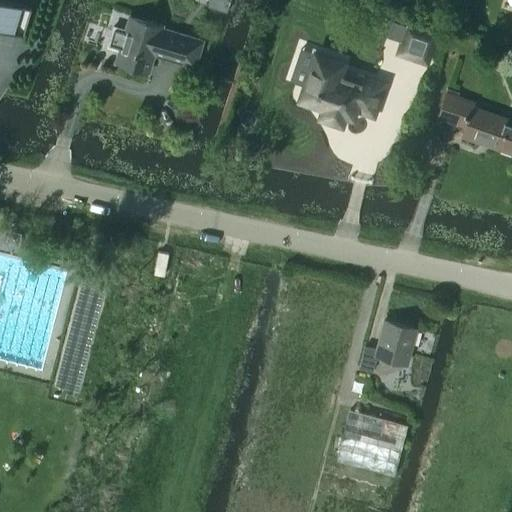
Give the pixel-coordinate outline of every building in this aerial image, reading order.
[(0,0),(0,28),(23,35),(31,8),(30,7),(30,6),(10,0),(9,0),(9,1),(4,0),(0,0)] [(202,40),(161,28),(162,25),(129,15),(124,31),(113,28),(107,45),(119,49),(115,63),(148,73),(153,55),(194,67),(202,40)] [(391,20),(386,37),(401,42),(398,53),(425,62),(435,35),(391,20)] [(316,54),(301,97),(324,105),(321,115),(340,121),(344,112),(351,114),(353,108),(369,113),(374,97),(378,98),(383,83),(340,69),(342,62),(316,54)] [(511,120),(473,107),(474,103),(445,93),(437,117),(465,127),(462,136),(511,153),(511,120)] [(164,277),(168,254),(158,252),(154,275),(164,277)] [(406,363),(415,329),(384,320),(376,350),(364,346),(358,368),(372,371),(376,355),(406,363)] [(406,425),(349,409),(335,458),(392,474),(406,425)]
